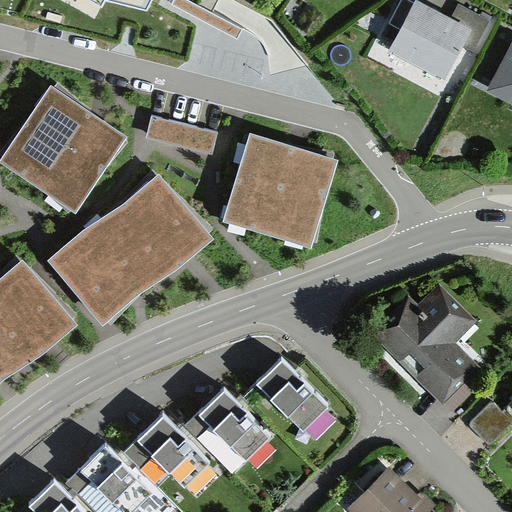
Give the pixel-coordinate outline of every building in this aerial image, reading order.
[(174,0),(173,4),(238,38),(242,29),(186,0),(174,0)] [(462,41),(473,47),(489,17),(459,1),(453,12),(438,4),(430,0),(402,0),(393,18),(400,22),(391,39),(447,70),(462,41)] [(511,40),(488,83),(511,96),(511,40)] [(126,137),(51,85),(0,157),(0,159),(74,211),(126,137)] [(151,110),(146,130),(212,149),(217,129),(151,110)] [(299,139),(250,126),(223,211),(312,238),(337,151),(299,139)] [(214,238),(159,173),(125,203),(84,228),(48,257),(104,320),(128,302),(185,262),(214,238)] [(79,324),(22,259),(0,277),(0,378),(48,347),(79,324)] [(392,350),(441,399),(475,365),(452,342),(476,318),(438,280),(419,299),(410,290),(371,329),(392,350)] [(328,397),(282,351),(267,366),(255,378),(301,423),(328,397)] [(270,427),(224,381),(210,394),(199,405),(245,451),(270,427)] [(511,398),(501,409),(491,399),(468,421),(490,443),(511,420),(511,398)] [(211,452),(164,406),(150,420),(138,432),(184,479),(211,452)] [(157,484),(108,434),(97,445),(81,461),(131,511),(157,484)] [(421,511),(429,505),(390,463),(349,501),(358,511),(421,511)] [(93,511),(54,472),(42,483),(27,498),(41,511),(93,511)]
